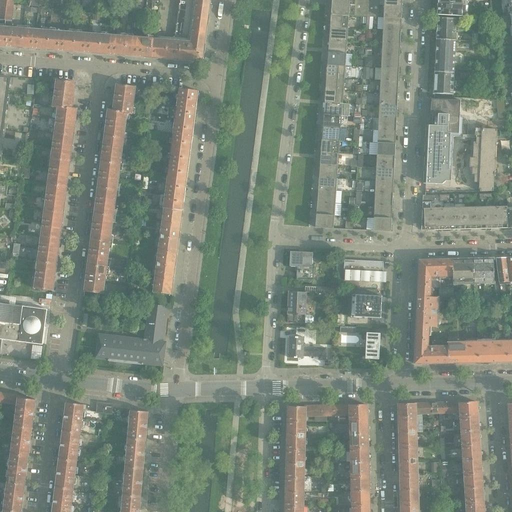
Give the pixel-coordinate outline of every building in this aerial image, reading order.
[(178,0),(174,40),(159,39),(158,41),(154,41),(153,58),(203,62),(210,0),(178,0)] [(372,30),(373,17),(384,18),(402,19),(402,0),(332,0),(331,15),(349,17),(349,16),(362,17),(361,25),(366,26),(366,30),(372,30)] [(14,5),(1,3),(0,7),(0,11),(13,13),(14,5)] [(465,12),(466,6),(466,5),(438,4),(438,15),(467,17),(467,21),(491,22),(491,18),(472,17),(472,15),(467,14),(467,12),(465,12)] [(13,13),(0,11),(0,19),(5,20),(12,21),(13,13)] [(94,11),(93,19),(101,19),(102,12),(94,11)] [(348,29),(349,17),(331,15),(330,28),(348,29)] [(401,32),(402,19),(384,18),(383,31),(401,32)] [(456,41),(458,19),(438,18),(436,40),(456,41)] [(4,29),(5,20),(0,19),(0,46),(23,48),(24,31),(4,29)] [(347,42),(348,29),(330,28),(329,40),(347,42)] [(50,33),(24,31),(23,48),(49,50),(50,33)] [(400,44),(401,32),(383,31),(383,43),(400,44)] [(76,35),(50,33),(49,50),(75,52),(76,35)] [(102,37),(76,35),(75,52),(101,54),(102,37)] [(129,39),(102,37),(101,54),(127,56),(129,39)] [(154,41),(129,39),(127,56),(153,58),(154,41)] [(346,54),(347,42),(329,40),(328,53),(346,54)] [(455,69),(456,41),(436,40),(435,72),(455,73),(455,69)] [(400,57),(400,44),(383,43),(382,56),(400,57)] [(345,67),(346,54),(328,53),(328,65),(345,67)] [(399,69),(400,57),(382,56),(381,68),(399,69)] [(345,67),(328,65),(327,78),(345,79),(345,67)] [(399,82),(399,69),(381,68),(381,81),(399,82)] [(454,95),(454,80),(454,79),(455,73),(435,72),(434,94),(454,95)] [(0,77),(0,104),(6,105),(10,79),(0,77)] [(344,92),(345,79),(327,78),(326,90),(344,92)] [(76,84),(57,81),(55,99),(52,99),(51,107),(54,107),(72,109),(76,84)] [(398,94),(399,82),(381,81),(380,93),(398,94)] [(113,111),(127,113),(132,114),(136,88),(117,86),(113,111)] [(199,92),(179,89),(175,120),(195,122),(199,92)] [(343,104),(344,92),(326,90),(325,103),(343,104)] [(397,107),(398,94),(380,93),(379,106),(397,107)] [(460,101),(432,99),(431,115),(433,115),(432,126),(426,126),(423,184),(442,185),(446,182),(451,182),(453,137),(465,138),(468,135),(468,122),(466,119),(462,119),(462,118),(460,116),(460,101)] [(342,116),(343,104),(325,103),(324,115),(342,116)] [(397,119),(397,107),(379,106),(379,118),(397,119)] [(77,110),(72,109),(54,107),(53,114),(58,115),(55,134),(74,137),(77,110)] [(108,111),(105,137),(124,139),(127,113),(113,111),(108,111)] [(348,129),(348,117),(342,116),(324,115),(323,128),(341,129),(348,129)] [(396,132),(397,119),(379,118),(378,131),(396,132)] [(195,122),(175,120),(171,149),(191,152),(195,122)] [(340,141),(341,129),(323,128),(322,140),(340,141)] [(495,130),(476,129),(475,129),(475,139),(477,139),(477,144),(475,144),(474,158),(470,158),(470,168),(474,168),(473,174),(476,174),(475,182),(480,182),(480,192),(493,191),(494,175),(495,175),(495,173),(497,173),(498,169),(495,169),(496,140),(498,140),(499,132),(497,131),(497,130),(495,130)] [(396,144),(396,132),(378,131),(378,143),(396,144)] [(74,137),(55,134),(52,160),(70,163),(74,137)] [(124,139),(105,137),(102,163),(120,165),(124,139)] [(339,154),(340,141),(322,140),(321,153),(339,154)] [(395,157),(396,144),(378,143),(377,156),(395,157)] [(191,152),(171,149),(167,179),(187,182),(191,152)] [(338,166),(339,154),(321,153),(320,165),(338,166)] [(394,169),(395,157),(377,156),(376,168),(394,169)] [(70,163),(52,160),(48,186),(67,188),(70,163)] [(120,165),(102,163),(98,189),(117,191),(120,165)] [(337,179),(338,166),(320,165),(319,178),(337,179)] [(394,182),(394,169),(376,168),(376,181),(394,182)] [(336,191),(337,179),(319,178),(318,190),(336,191)] [(187,182),(167,179),(163,209),(164,209),(183,212),(187,182)] [(393,194),(394,182),(376,181),(375,193),(393,194)] [(67,188),(48,186),(45,211),(64,214),(67,188)] [(117,191),(98,189),(95,214),(114,217),(117,191)] [(335,204),(336,191),(318,190),(317,202),(335,204)] [(392,207),(393,194),(375,193),(375,206),(392,207)] [(436,199),(436,195),(423,196),(422,211),(423,211),(423,210),(424,210),(424,222),(422,222),(422,221),(421,228),(422,228),(425,231),(424,231),(444,231),(444,209),(431,209),(431,203),(434,203),(434,199),(436,199)] [(334,216),(335,204),(317,202),(317,215),(334,216)] [(392,219),(392,207),(375,206),(374,218),(392,219)] [(507,207),(486,208),(486,229),(508,229),(507,209),(507,207)] [(465,208),(444,209),(444,231),(465,230),(465,208)] [(486,208),(465,208),(465,230),(486,229),(486,208)] [(183,212),(164,209),(160,239),(179,241),(183,212)] [(64,214),(45,211),(42,237),(60,240),(64,214)] [(114,217),(95,214),(92,240),(110,243),(114,217)] [(334,229),(334,216),(317,215),(316,228),(334,229)] [(391,232),(392,219),(374,218),(373,231),(391,232)] [(60,240),(42,237),(38,263),(57,266),(60,240)] [(179,241),(160,239),(156,268),(175,271),(179,241)] [(110,243),(92,240),(88,266),(107,269),(110,243)] [(312,268),(313,253),(290,252),(289,267),(297,267),(296,280),(314,281),(315,268),(312,268)] [(494,259),(473,260),(473,284),(495,283),(494,259)] [(510,282),(507,259),(496,259),(499,285),(511,284),(510,282)] [(384,262),(344,260),(344,271),(346,271),(345,280),(380,282),(381,273),(383,273),(384,262)] [(453,260),(436,261),(420,261),(419,277),(431,277),(453,277),(453,260)] [(473,260),(463,260),(453,260),(453,277),(454,285),(473,284),(473,260)] [(57,266),(38,263),(35,289),(54,291),(57,266)] [(107,269),(88,266),(85,292),(104,294),(107,269)] [(175,271),(156,268),(153,293),(172,295),(175,271)] [(431,277),(419,277),(417,311),(438,313),(438,298),(430,297),(431,277)] [(289,292),(288,323),(305,324),(305,323),(311,324),(313,322),(313,320),(311,318),(305,318),(307,293),(289,292)] [(22,297),(0,294),(0,301),(21,304),(22,297)] [(381,319),(382,297),(356,295),(355,317),(381,319)] [(47,310),(0,303),(0,346),(1,346),(2,340),(43,345),(47,310)] [(144,340),(99,335),(96,359),(108,360),(108,361),(143,365),(143,364),(163,366),(166,343),(162,342),(167,307),(150,304),(145,339),(144,339),(144,340)] [(438,313),(417,311),(416,347),(428,347),(429,327),(437,328),(438,313)] [(379,360),(380,334),(367,333),(367,334),(369,334),(368,357),(378,358),(378,360),(379,360)] [(326,349),(303,347),(304,338),(290,337),(290,339),(288,340),(288,344),(289,345),(289,358),(303,359),(303,356),(319,357),(319,360),(326,361),(326,349)] [(448,343),(448,346),(448,363),(478,363),(478,342),(448,343)] [(508,342),(478,342),(478,363),(508,362),(508,342)] [(448,346),(428,347),(416,347),(415,364),(448,363),(448,346)] [(27,396),(0,392),(0,404),(17,406),(19,398),(26,399),(27,397),(27,396)] [(19,398),(17,406),(15,426),(32,429),(36,400),(35,400),(35,401),(26,399),(19,398)] [(67,403),(65,417),(63,432),(81,434),(84,405),(84,406),(67,403)] [(460,403),(437,404),(438,414),(460,413),(459,404),(460,404),(460,403)] [(477,403),(460,404),(459,404),(460,413),(461,431),(479,430),(477,403)] [(112,405),(98,404),(97,413),(111,414),(112,405)] [(416,404),(398,405),(399,433),(417,432),(416,414),(416,405),(416,404)] [(416,404),(416,405),(416,414),(438,414),(437,404),(416,404)] [(350,416),(349,406),(350,406),(306,407),(306,408),(306,416),(350,416)] [(367,406),(350,406),(349,406),(350,416),(350,435),(368,434),(367,406)] [(305,435),(306,416),(306,408),(288,407),(288,434),(305,435)] [(131,411),(129,426),(128,440),(146,441),(148,412),(131,411)] [(32,429),(15,426),(11,455),(29,457),(32,429)] [(479,430),(461,431),(463,460),(481,459),(479,430)] [(81,434),(63,432),(59,460),(77,462),(81,434)] [(417,432),(399,433),(400,461),(418,460),(417,432)] [(305,435),(288,434),(287,463),(305,464),(305,435)] [(368,434),(350,435),(351,463),(369,462),(368,434)] [(146,441),(128,440),(126,468),(143,470),(146,441)] [(29,457),(11,455),(7,485),(25,487),(29,457)] [(481,459),(463,460),(465,488),(483,487),(481,459)] [(77,462),(59,460),(56,488),(73,490),(77,462)] [(418,460),(400,461),(401,490),(418,489),(418,460)] [(369,462),(351,463),(352,491),(370,491),(369,462)] [(305,464),(287,463),(286,492),(304,492),(305,464)] [(450,466),(441,466),(442,474),(450,474),(450,466)] [(143,470),(126,468),(123,497),(141,498),(143,470)] [(432,481),(432,489),(440,488),(440,481),(432,481)] [(21,511),(25,487),(7,485),(3,511),(21,511)] [(484,511),(483,487),(465,488),(466,511),(484,511)] [(70,511),(73,490),(56,488),(52,511),(70,511)] [(419,511),(418,489),(401,490),(401,511),(419,511)] [(370,511),(370,491),(352,491),(352,511),(370,511)] [(303,511),(304,492),(286,492),(285,511),(303,511)] [(139,511),(141,498),(123,497),(121,511),(139,511)]
